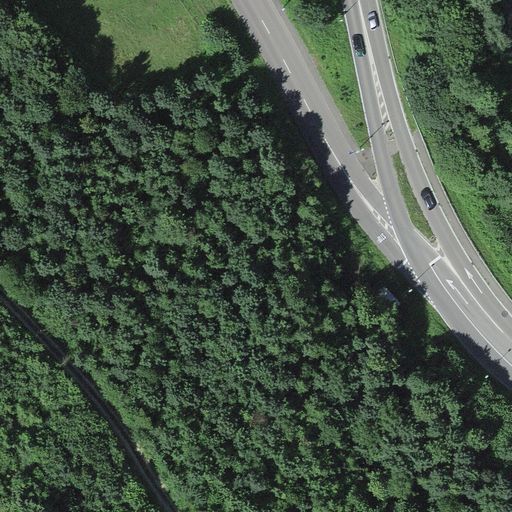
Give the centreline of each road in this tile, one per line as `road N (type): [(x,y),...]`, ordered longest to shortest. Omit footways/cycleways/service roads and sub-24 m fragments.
road 1 (primary): [(433,251),(395,233),(349,180),(251,0)]
road 2 (track): [(0,294),(103,408),(175,511)]
road 3 (trunk): [(359,0),(393,144),(433,251)]
road 4 (primary): [(433,251),(511,354)]
